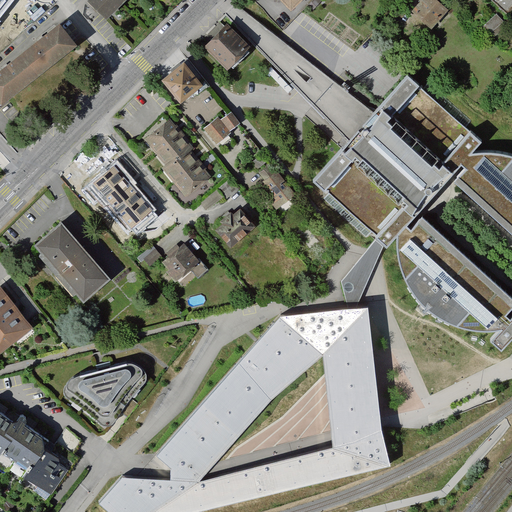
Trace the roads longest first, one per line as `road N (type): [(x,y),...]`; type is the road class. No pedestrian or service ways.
road 1 (secondary): [(0,206),(207,0)]
road 2 (unknown): [(97,110),(181,210),(198,214),(225,192)]
